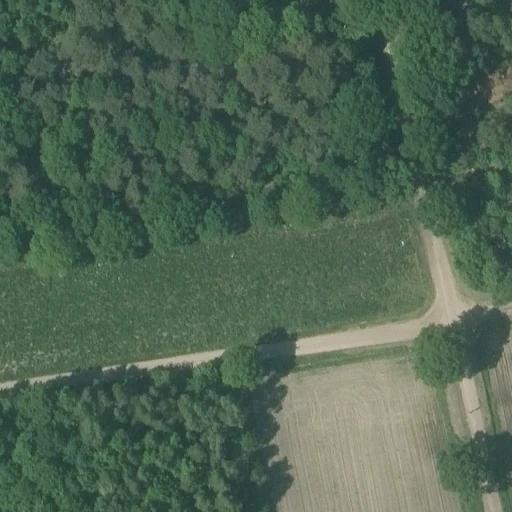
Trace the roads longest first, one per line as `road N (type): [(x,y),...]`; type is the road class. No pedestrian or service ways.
road 1 (track): [(453,326),(0,403)]
road 2 (track): [(388,0),(453,326)]
road 3 (track): [(453,326),(492,511)]
